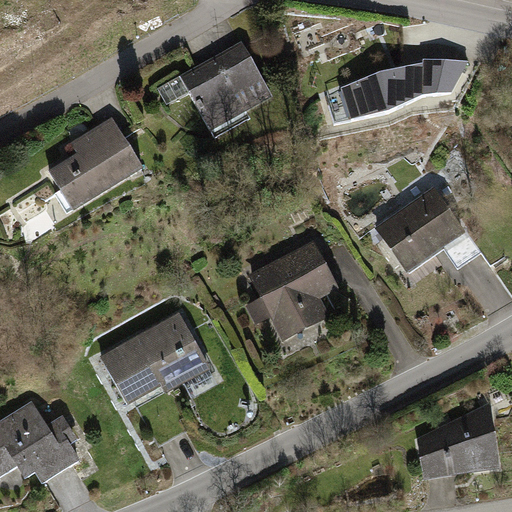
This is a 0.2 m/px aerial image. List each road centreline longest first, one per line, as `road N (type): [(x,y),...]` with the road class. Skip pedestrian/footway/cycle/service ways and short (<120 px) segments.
road 1 (tertiary): [(511,331),(178,505)]
road 2 (residential): [(0,133),(240,0)]
road 3 (residential): [(387,0),(511,26)]
